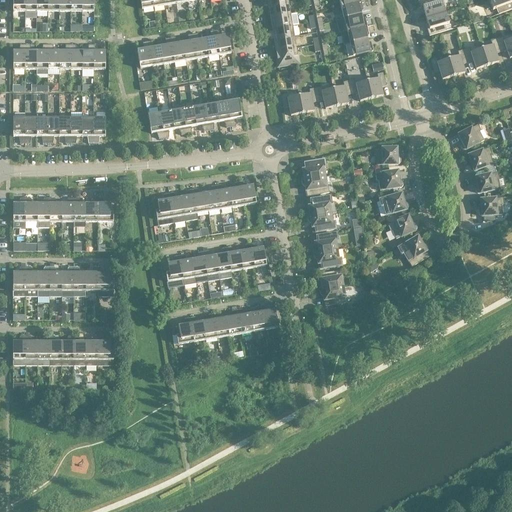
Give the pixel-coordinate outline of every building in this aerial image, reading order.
[(12,0),(13,12),(25,12),(24,0),(12,0)] [(24,0),(25,12),(36,12),(36,0),(24,0)] [(36,0),(36,12),(48,13),(47,0),(36,0)] [(47,0),(48,13),(59,12),(58,0),(47,0)] [(58,0),(59,12),(70,13),(70,0),(58,0)] [(70,0),(70,13),(82,13),(81,0),(70,0)] [(81,0),(82,13),(94,13),(93,0),(81,0)] [(139,0),(142,10),(153,8),(151,0),(139,0)] [(165,6),(163,0),(151,0),(153,8),(165,6)] [(438,3),(436,0),(428,0),(419,3),(421,9),(422,9),(426,19),(445,13),(442,2),(438,3)] [(511,2),(511,3),(510,0),(488,0),(492,11),(496,9),(498,15),(511,9),(511,2)] [(362,9),(361,3),(341,7),(343,20),(361,15),(360,10),(362,9)] [(290,15),(288,4),(268,7),(270,19),(290,15)] [(449,25),(445,13),(426,19),(429,29),(427,30),(429,37),(446,32),(444,26),(449,25)] [(296,14),(290,15),(270,19),(272,30),(292,26),(298,25),(296,14)] [(362,21),(361,15),(343,20),(346,32),(367,27),(365,21),(362,21)] [(294,38),(292,26),(272,30),(274,41),(294,38)] [(368,33),(367,27),(346,32),(349,44),(367,40),(365,34),(368,33)] [(219,56),(215,31),(210,32),(210,39),(205,40),(208,58),(219,56)] [(220,31),(215,31),(219,56),(231,54),(228,36),(222,37),(220,31)] [(197,34),(192,35),(197,60),(208,58),(205,40),(200,41),(197,34)] [(197,60),(192,35),(187,36),(188,43),(182,44),(185,62),(197,60)] [(502,37),(496,40),(500,51),(506,49),(509,59),(511,58),(511,39),(504,42),(502,37)] [(175,38),(170,39),(174,64),(185,62),(182,44),(177,45),(175,38)] [(296,49),(294,38),(274,41),(276,52),(296,49)] [(174,64),(170,39),(165,40),(165,47),(160,48),(163,65),(174,64)] [(368,46),(367,40),(349,44),(352,57),(373,52),(371,45),(368,46)] [(500,51),(496,40),(490,42),(492,46),(481,49),(487,67),(498,63),(495,53),(500,51)] [(153,42),(147,43),(152,67),(163,65),(160,48),(155,49),(153,42)] [(152,67),(147,43),(142,44),(143,51),(137,52),(140,69),(152,67)] [(19,52),(13,52),(13,70),(25,70),(25,45),(20,45),(19,52)] [(30,45),(25,45),(25,70),(36,70),(36,52),(31,52),(30,45)] [(41,52),(36,52),(36,70),(36,74),(47,74),(47,70),(47,46),(42,45),(41,52)] [(53,45),(47,46),(47,70),(59,70),(59,53),(54,53),(53,45)] [(64,52),(59,53),(59,70),(70,71),(70,46),(65,46),(64,52)] [(75,46),(70,46),(70,71),(82,71),(82,53),(76,53),(75,46)] [(87,53),(82,53),(82,71),(93,71),(93,46),(88,46),(87,53)] [(98,46),(93,46),(93,71),(105,71),(105,53),(99,53),(98,46)] [(469,48),(463,50),(467,62),(472,60),(476,70),(487,67),(481,49),(471,53),(469,48)] [(298,64),(296,49),(276,52),(278,67),(298,64)] [(467,62),(463,50),(457,52),(459,57),(448,60),(453,77),(464,74),(461,63),(467,62)] [(442,81),(453,77),(448,60),(437,63),(436,59),(430,60),(433,72),(439,70),(442,81)] [(382,64),(371,66),(372,72),(383,70),(382,64)] [(233,67),(221,69),(223,77),(234,75),(233,67)] [(378,79),(367,82),(371,100),(382,97),(380,86),(385,85),(383,73),(376,75),(378,79)] [(355,80),(349,81),(351,93),(357,92),(360,102),(371,100),(367,82),(356,85),(355,80)] [(351,93),(349,81),(343,83),(344,87),(333,90),(337,107),(348,105),(346,94),(351,93)] [(321,88),(315,89),(317,101),(323,99),(325,110),(337,107),(333,90),(322,92),(321,88)] [(317,101),(315,89),(309,90),(309,95),(299,97),(302,115),(314,112),(311,102),(317,101)] [(290,117),(302,115),(299,97),(288,99),(287,94),(280,95),(283,107),(288,106),(290,117)] [(242,119),(239,101),(227,103),(231,128),(237,127),(237,119),(242,119)] [(231,128),(227,103),(216,105),(219,123),(223,122),(225,129),(231,128)] [(219,123),(216,105),(204,107),(208,131),(215,130),(214,123),(219,123)] [(208,131),(204,107),(193,109),(196,126),(200,126),(202,132),(208,131)] [(158,114),(157,109),(148,110),(149,116),(148,116),(149,123),(151,134),(155,133),(157,140),(164,139),(159,114),(158,114)] [(196,126),(193,109),(182,110),(186,135),(192,134),(192,127),(196,126)] [(186,135),(182,110),(171,112),(174,130),(178,129),(180,136),(186,135)] [(174,130),(171,112),(159,114),(164,139),(170,138),(169,131),(174,130)] [(25,144),(25,119),(13,119),(13,137),(19,137),(20,144),(25,144)] [(36,137),(36,119),(25,119),(25,144),(30,144),(31,137),(36,137)] [(47,144),(47,119),(36,119),(36,137),(41,137),(42,144),(47,144)] [(59,137),(59,119),(47,119),(47,144),(53,144),(54,137),(59,137)] [(70,144),(70,119),(59,119),(59,137),(64,137),(65,144),(70,144)] [(82,137),(82,119),(70,119),(70,144),(75,144),(76,137),(82,137)] [(93,144),(93,119),(82,119),(82,137),(87,137),(88,144),(93,144)] [(105,137),(105,119),(93,119),(93,144),(98,144),(99,137),(105,137)] [(466,150),(484,141),(479,132),(481,131),(478,125),(458,135),(462,143),(462,144),(461,144),(460,145),(460,146),(460,147),(460,148),(460,149),(461,150),(462,150),(463,151),(464,151),(465,151),(466,150)] [(507,128),(501,130),(505,141),(511,139),(507,128)] [(474,172),(493,165),(490,155),(492,155),(489,148),(468,156),(471,164),(471,165),(470,165),(470,166),(469,166),(469,167),(469,168),(469,169),(469,170),(470,171),(471,171),(471,172),(472,172),(473,172),(474,172)] [(397,158),(397,157),(396,149),(374,149),(374,156),(376,156),(376,166),(397,165),(398,165),(399,165),(399,164),(400,164),(400,163),(401,162),(401,161),(400,160),(400,159),(399,158),(398,158),(397,158)] [(300,181),(300,182),(324,178),(323,168),(325,168),(323,161),(301,165),(303,175),(302,175),(302,176),(301,177),(301,178),(301,179),(301,180),(301,181),(300,181)] [(380,191),(400,188),(401,188),(402,187),(403,186),(403,185),(403,184),(403,183),(403,182),(402,182),(401,181),(400,181),(400,180),(399,180),(397,172),(375,175),(376,182),(378,181),(380,191)] [(479,194),(499,190),(497,180),(499,179),(498,173),(476,178),(478,186),(477,186),(476,187),(476,188),(475,188),(475,189),(475,190),(475,191),(475,192),(476,193),(477,194),(478,194),(479,194)] [(326,187),(324,178),(300,182),(301,182),(301,183),(302,184),(302,185),(303,186),(304,187),(305,187),(307,197),(329,193),(328,187),(326,187)] [(244,182),(240,183),(244,206),(256,204),(253,187),(245,188),(244,182)] [(244,206),(240,183),(235,183),(236,189),(229,191),(232,208),(244,206)] [(220,210),(216,186),(211,187),(212,193),(205,195),(208,212),(220,210)] [(220,186),(216,186),(220,210),(232,208),(229,191),(221,192),(220,186)] [(197,220),(196,214),(192,190),(188,191),(189,197),(181,199),(185,222),(197,220)] [(197,190),(192,190),(196,214),(208,212),(205,195),(198,196),(197,190)] [(173,224),(168,194),(164,195),(165,201),(157,203),(159,211),(155,212),(158,227),(173,224)] [(173,194),(168,194),(173,224),(185,222),(181,199),(174,200),(173,194)] [(386,216),(406,210),(407,210),(408,209),(408,208),(409,207),(409,206),(408,206),(408,205),(407,204),(407,203),(406,203),(405,203),(404,203),(401,194),(380,200),(381,207),(383,206),(386,216)] [(306,218),(330,214),(329,205),(331,204),(330,198),(307,201),(309,212),(308,212),(307,213),(307,214),(307,215),(307,216),(307,217),(307,218),(306,218)] [(482,217),(502,215),(501,205),(503,205),(503,198),(481,200),(481,209),(480,209),(480,210),(479,210),(478,211),(478,212),(478,213),(478,214),(478,215),(479,215),(479,216),(480,217),(481,217),(482,217)] [(21,205),(13,205),(13,223),(25,223),(25,199),(21,199),(21,205)] [(30,199),(25,199),(25,223),(37,223),(37,205),(30,205),(30,199)] [(45,205),(37,205),(37,223),(37,229),(49,229),(49,223),(49,199),(45,199),(45,205)] [(54,199),(49,199),(49,223),(61,223),(61,205),(54,205),(54,199)] [(69,205),(61,205),(61,223),(73,223),(73,199),(69,199),(69,205)] [(78,199),(73,199),(73,223),(73,228),(85,228),(85,223),(85,205),(78,205),(78,199)] [(93,205),(85,205),(85,223),(97,223),(97,199),(93,199),(93,205)] [(102,199),(97,199),(97,223),(113,223),(113,213),(110,213),(110,205),(102,205),(102,199)] [(332,224),(330,214),(306,218),(307,218),(307,219),(307,220),(308,221),(309,223),(310,224),(311,223),(313,234),(335,230),(334,223),(332,224)] [(396,240),(414,232),(415,231),(416,231),(416,230),(417,229),(417,228),(417,227),(416,226),(415,225),(414,224),(413,224),(412,224),(411,224),(408,216),(387,225),(390,231),(392,231),(396,240)] [(360,219),(352,221),(353,228),(361,227),(360,219)] [(361,228),(354,229),(357,247),(364,246),(361,228)] [(312,254),(312,255),(336,251),(335,241),(337,241),(336,234),(314,238),(315,248),(314,248),(314,249),(314,250),(313,250),(313,251),(313,252),(313,253),(313,254),(312,254)] [(417,237),(398,249),(401,255),(403,254),(408,262),(411,267),(429,257),(426,252),(426,251),(427,251),(427,250),(428,250),(428,249),(428,248),(428,247),(427,247),(427,246),(427,245),(426,245),(425,245),(425,244),(424,244),(423,244),(422,245),(417,237)] [(49,244),(37,244),(37,252),(49,252),(49,244)] [(255,244),(250,245),(254,269),(266,267),(263,249),(256,250),(255,244)] [(254,269),(250,245),(245,245),(246,252),(239,253),(242,271),(254,269)] [(231,248),(226,249),(230,273),(242,271),(239,253),(232,254),(231,248)] [(231,278),(230,273),(226,249),(222,249),(223,256),(215,257),(219,280),(231,278)] [(338,260),(336,251),(312,255),(313,255),(313,256),(314,257),(314,258),(315,258),(316,260),(317,260),(319,270),(341,266),(340,260),(338,260)] [(207,252),(203,253),(207,276),(208,282),(219,280),(215,257),(208,258),(207,252)] [(207,276),(203,253),(198,253),(199,259),(192,261),(195,278),(207,276)] [(179,257),(183,280),(184,286),(196,284),(195,278),(192,261),(185,262),(184,256),(179,257)] [(183,280),(179,257),(174,257),(175,263),(168,265),(169,273),(166,274),(167,283),(183,280)] [(377,262),(370,267),(371,273),(378,268),(377,262)] [(21,274),(13,274),(13,298),(25,298),(25,268),(20,268),(21,274)] [(30,268),(25,268),(25,298),(37,298),(37,274),(30,274),(30,268)] [(44,274),(37,274),(37,298),(49,298),(49,268),(44,268),(44,274)] [(54,268),(49,268),(49,298),(61,298),(61,274),(54,274),(54,268)] [(68,274),(61,274),(61,298),(73,298),(73,268),(69,268),(68,274)] [(78,268),(73,268),(73,298),(85,298),(85,292),(85,274),(78,274),(78,268)] [(92,274),(85,274),(85,292),(97,292),(97,268),(93,268),(92,274)] [(102,268),(97,268),(97,292),(97,298),(113,298),(113,282),(110,282),(110,274),(102,274),(102,268)] [(318,291),(342,287),(341,278),(343,277),(342,271),(320,274),(321,285),(320,285),(320,286),(319,287),(319,288),(319,289),(319,290),(319,291),(318,291)] [(344,297),(342,287),(318,291),(319,291),(319,292),(319,293),(320,294),(321,295),(321,296),(322,297),(323,296),(325,307),(347,303),(346,296),(344,297)] [(265,306),(260,307),(264,331),(277,329),(274,311),(266,312),(265,306)] [(264,331),(260,307),(256,308),(257,314),(249,315),(252,333),(264,331)] [(241,310),(237,311),(241,335),(252,333),(249,315),(242,316),(241,310)] [(241,335),(237,311),(232,312),(233,318),(226,319),(229,337),(241,335)] [(218,314),(213,315),(217,339),(229,337),(226,319),(219,320),(218,314)] [(217,339),(213,315),(208,316),(209,322),(202,323),(205,341),(217,339)] [(194,318),(189,319),(193,343),(205,341),(202,323),(195,324),(194,318)] [(193,343),(189,319),(185,319),(186,326),(178,327),(179,335),(176,336),(177,345),(193,343)] [(20,343),(13,343),(13,361),(13,367),(25,367),(25,337),(20,337),(20,343)] [(30,337),(25,337),(25,367),(37,367),(37,343),(30,343),(30,337)] [(44,343),(37,343),(37,367),(49,367),(49,337),(44,337),(44,343)] [(54,337),(49,337),(49,367),(61,367),(61,343),(54,343),(54,337)] [(68,343),(61,343),(61,367),(73,367),(73,337),(68,337),(68,343)] [(78,337),(73,337),(73,367),(85,367),(85,343),(78,343),(78,337)] [(92,343),(85,343),(85,367),(97,367),(97,337),(92,337),(92,343)] [(102,337),(97,337),(97,367),(113,367),(113,351),(110,351),(110,343),(102,343),(102,337)]
